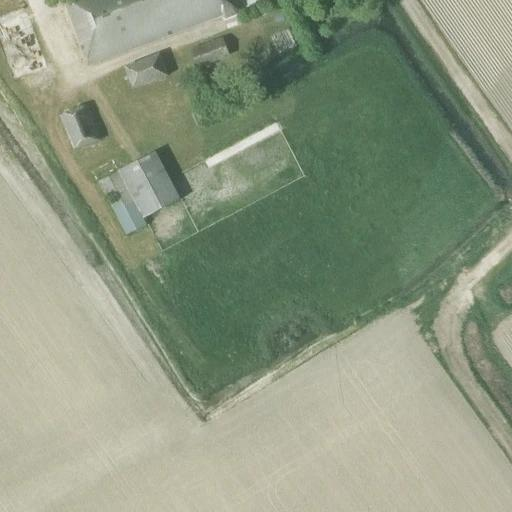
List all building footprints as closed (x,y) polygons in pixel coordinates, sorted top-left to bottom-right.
[(63,0),(87,64),(237,9),(233,0),(63,0)] [(197,67),(229,55),(223,40),(191,52),(197,67)] [(133,89),(167,75),(159,55),(125,69),(133,89)] [(73,150),(100,139),(87,106),(60,117),(73,150)] [(119,171),(143,218),(179,200),(155,153),(119,171)] [(147,225),(143,218),(119,171),(99,182),(126,236),(147,225)]
